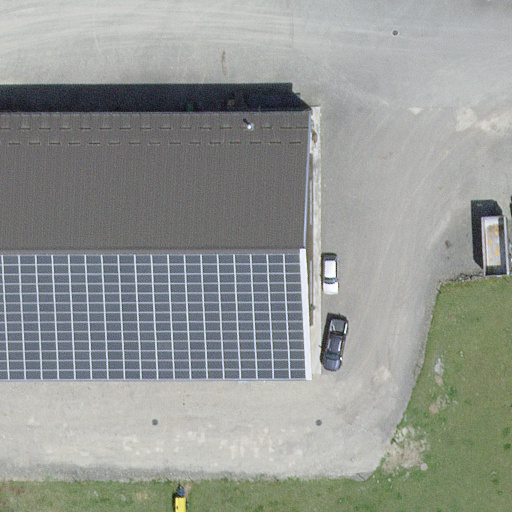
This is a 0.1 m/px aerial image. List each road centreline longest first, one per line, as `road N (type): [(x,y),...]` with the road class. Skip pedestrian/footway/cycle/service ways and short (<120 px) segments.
road 1 (track): [(0,424),(328,427),(358,397),(384,237)]
road 2 (track): [(511,36),(60,27),(0,44)]
road 3 (track): [(384,237),(386,34)]
